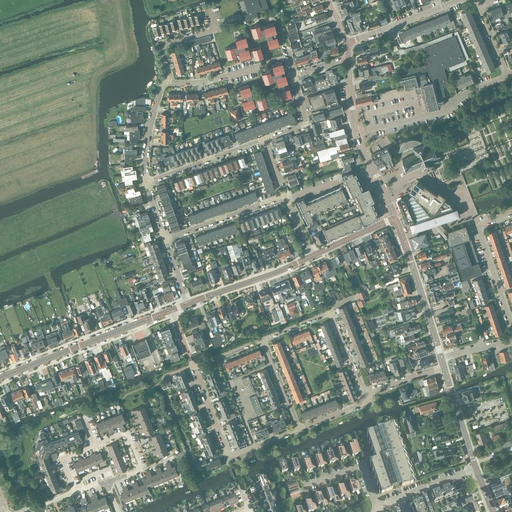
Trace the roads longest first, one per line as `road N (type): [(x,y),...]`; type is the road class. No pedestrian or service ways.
road 1 (tertiary): [(0,378),(172,310)]
road 2 (residential): [(76,491),(67,457),(127,433),(140,470),(108,486)]
road 3 (residential): [(368,396),(332,314),(262,340)]
road 4 (residential): [(511,333),(478,227),(511,213)]
road 5 (tertiary): [(441,356),(396,219)]
road 6 (tertiary): [(187,304),(312,255)]
road 7 (residential): [(346,42),(465,0)]
road 8 (residential): [(283,196),(165,238)]
road 9 (residential): [(265,141),(147,182)]
